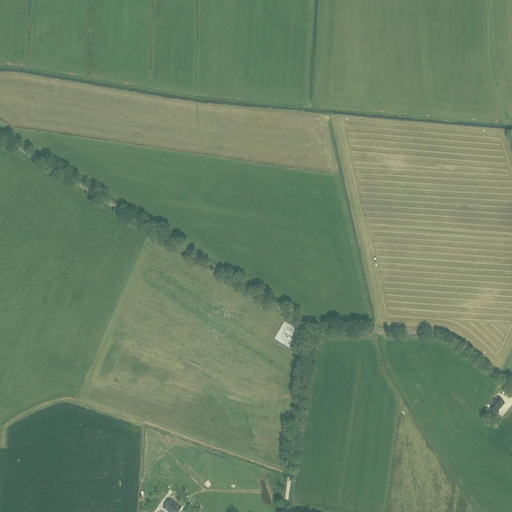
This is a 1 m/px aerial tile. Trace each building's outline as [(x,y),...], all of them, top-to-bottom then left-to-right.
[(287,325),(277,342),(294,352),(297,347),(293,345),(295,341),(290,338),(295,330),(287,325)] [(498,398),(490,406),(496,412),(504,403),(498,398)] [(163,494),(167,485),(163,483),(159,492),(163,494)] [(181,496),(184,493),(179,488),(175,491),(181,496)] [(164,508),(168,511),(178,511),(182,507),(170,499),(164,508)]
